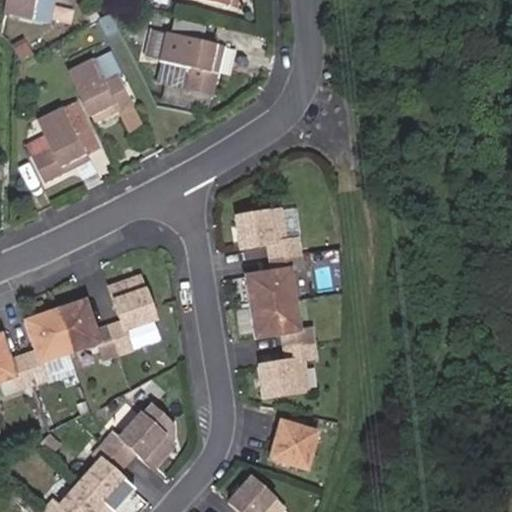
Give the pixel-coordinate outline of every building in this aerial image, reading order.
[(9,0),(5,15),(35,22),(39,0),(9,0)] [(197,0),(233,9),(234,0),(197,0)] [(239,10),(241,0),(234,0),(233,9),(239,10)] [(205,42),(208,27),(176,20),(173,34),(205,42)] [(161,63),(169,33),(151,29),(144,58),(161,63)] [(214,74),(221,46),(205,42),(173,34),(169,33),(161,63),(192,70),(186,92),(197,94),(215,99),(220,75),(214,74)] [(220,75),(228,47),(221,46),(214,74),(220,75)] [(135,108),(119,76),(108,81),(97,59),(70,72),(93,119),(116,107),(120,115),(135,108)] [(186,92),(192,70),(161,63),(156,84),(167,87),(186,92)] [(193,109),(197,94),(186,92),(167,87),(164,102),(193,109)] [(211,113),(215,99),(197,94),(193,109),(211,113)] [(102,149),(78,101),(65,108),(38,121),(45,135),(52,149),(33,158),(32,158),(45,184),(65,174),(62,169),(89,156),(102,149)] [(97,126),(120,115),(116,107),(93,119),(97,126)] [(145,127),(135,108),(120,115),(129,135),(145,127)] [(52,149),(45,135),(27,145),(33,158),(52,149)] [(91,161),(89,156),(62,169),(65,174),(77,168),(91,161)] [(101,182),(91,161),(77,168),(88,189),(98,184),(101,182)] [(284,244),(278,211),(234,218),(239,251),(267,246),(269,260),(298,255),(296,242),(284,244)] [(293,302),(288,271),(300,269),(298,255),(269,260),(271,274),(244,278),(249,309),(293,302)] [(154,321),(139,278),(108,288),(120,324),(107,328),(117,356),(129,351),(123,332),(154,321)] [(117,356),(107,328),(94,332),(83,302),(54,312),(67,351),(97,341),(103,360),(117,356)] [(298,333),(293,302),(249,309),(253,340),(281,336),(283,349),(312,345),(310,331),(298,333)] [(67,351),(54,312),(24,322),(35,353),(21,357),(31,385),(44,381),(37,361),(67,351)] [(31,385),(21,357),(8,362),(0,337),(0,383),(14,379),(18,390),(31,385)] [(308,393),(303,360),(314,359),(312,345),(283,349),(285,363),(257,368),(262,400),(308,393)] [(173,446),(138,416),(117,440),(111,435),(102,445),(125,465),(134,456),(151,470),(173,446)] [(305,471),(316,434),(278,423),(268,460),(305,471)] [(114,511),(133,491),(115,475),(125,465),(102,445),(93,455),(99,461),(78,484),(109,511),(114,511)] [(280,511),(282,510),(248,480),(227,504),(236,511),(280,511)] [(109,511),(78,484),(57,508),(50,502),(42,511),(109,511)]
